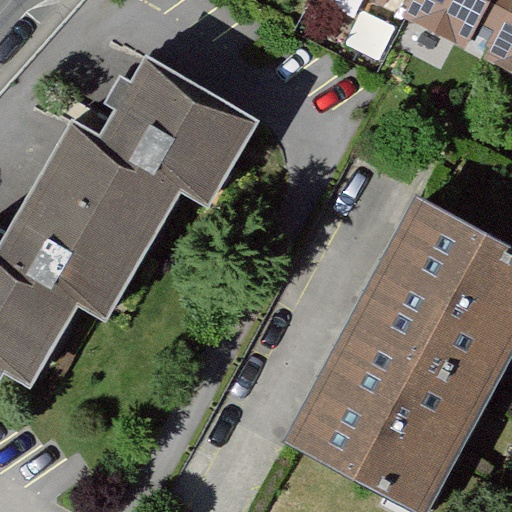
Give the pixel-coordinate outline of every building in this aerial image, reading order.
[(407,0),(311,0),(388,39),(407,0)] [(407,0),(388,39),(469,80),(509,0),(407,0)] [(511,0),(509,0),(469,80),(511,102),(511,0)] [(70,309),(94,323),(169,196),(196,212),(245,128),(137,65),(122,90),(110,83),(95,109),(107,116),(89,146),(62,130),(0,234),(0,379),(21,392),(70,309)] [(511,251),(410,196),(277,436),(409,509),(511,323),(511,251)]
